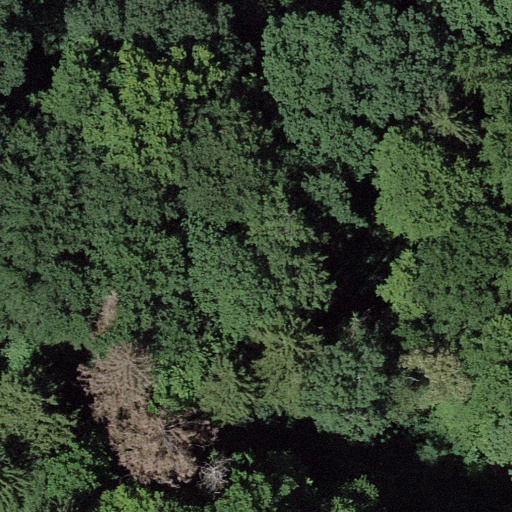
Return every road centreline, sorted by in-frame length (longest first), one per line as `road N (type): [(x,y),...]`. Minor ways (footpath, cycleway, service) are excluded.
road 1 (track): [(511,312),(365,326),(0,315)]
road 2 (track): [(511,298),(487,262),(473,192),(478,155),(511,91)]
